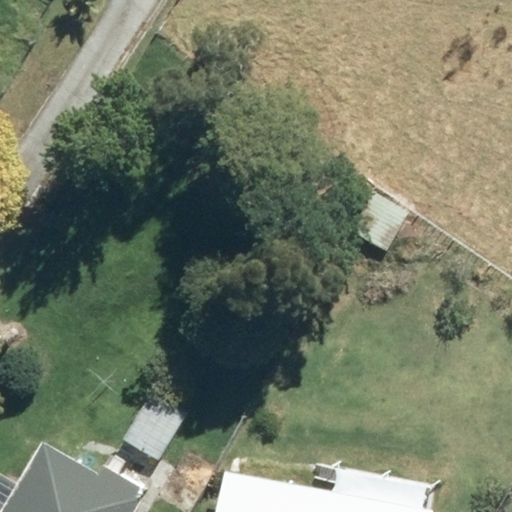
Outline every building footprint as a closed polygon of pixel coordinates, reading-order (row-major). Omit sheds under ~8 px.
[(418,216),(382,198),(359,241),(396,260),(418,216)] [(161,403),(134,447),(167,467),(194,423),(161,403)] [(269,404),(250,439),(283,457),(303,422),(269,404)] [(67,452),(29,511),(159,511),(160,511),(155,508),(160,498),(125,476),(120,485),(67,452)] [(407,511),(245,482),(239,511),(407,511)]
